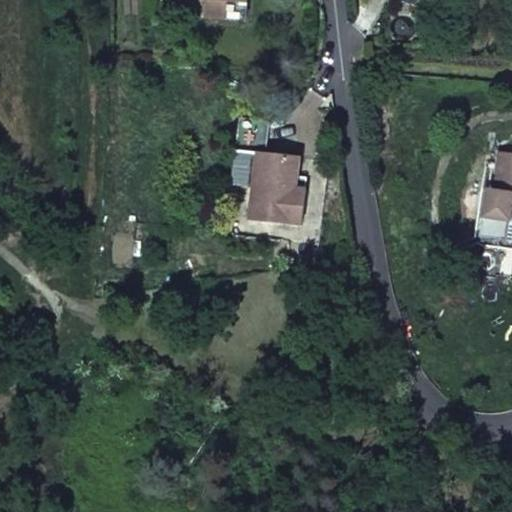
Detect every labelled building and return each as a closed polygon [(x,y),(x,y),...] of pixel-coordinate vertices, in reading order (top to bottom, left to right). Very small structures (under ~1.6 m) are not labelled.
[(205,0),(204,17),(225,19),(226,1),(246,3),(246,0),(205,0)] [(226,1),(225,19),(244,20),(246,3),(226,1)] [(238,117),(229,182),(252,185),(256,153),(264,154),(268,121),(238,117)] [(252,185),(247,219),(300,226),(302,204),(293,202),(295,189),(298,158),(264,154),(256,153),(252,185)] [(511,156),(497,155),(491,192),(486,192),(479,237),(511,242),(511,156)] [(295,189),(293,202),(302,204),(304,190),(295,189)] [(477,248),(511,254),(511,242),(479,237),(486,192),(480,190),(473,236),(477,248)]
